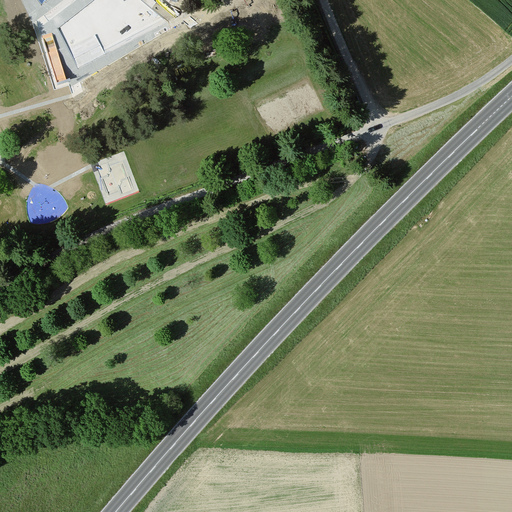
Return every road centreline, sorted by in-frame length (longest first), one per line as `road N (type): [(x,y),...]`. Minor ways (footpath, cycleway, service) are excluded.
road 1 (primary): [(114,511),(293,309),(511,97)]
road 2 (tertiary): [(511,59),(453,96),(80,239),(0,281)]
road 3 (track): [(321,0),(378,128)]
